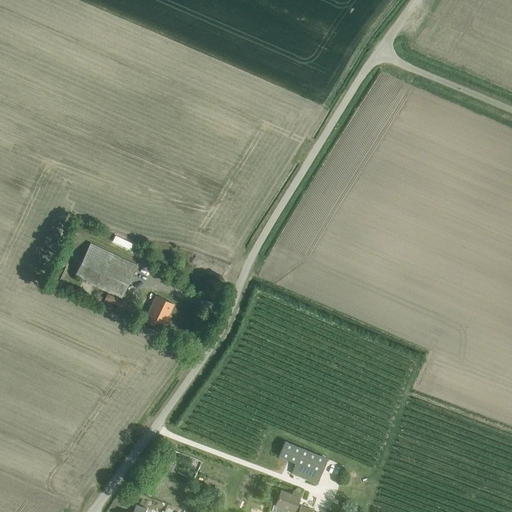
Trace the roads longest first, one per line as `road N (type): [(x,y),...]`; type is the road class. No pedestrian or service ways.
road 1 (unclassified): [(379,51),(265,229),(211,345),(91,511)]
road 2 (unclassified): [(511,110),(379,51)]
